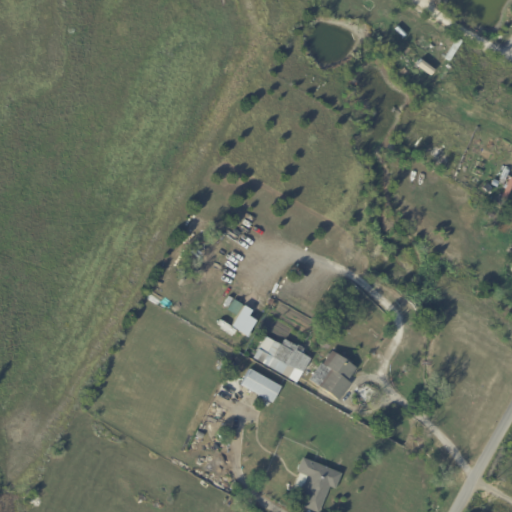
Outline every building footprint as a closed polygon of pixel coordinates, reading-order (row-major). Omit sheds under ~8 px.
[(309,359),(295,383),(252,358),(264,337),(279,346),(282,339),(295,346),(295,345),(302,349),(299,354),(309,359)] [(317,347),(321,341),(327,344),(323,351),(317,347)] [(348,377),(344,382),(347,384),(336,403),(305,383),(317,364),(319,365),(328,352),(353,368),(348,377)] [(218,363),(223,366),(220,371),(215,368),(218,363)] [(267,403),(239,387),(248,371),(279,389),(270,405),(267,403)] [(338,473),(331,489),(326,486),(315,511),(312,511),(298,506),(303,494),(298,492),(310,462),(338,473)]
